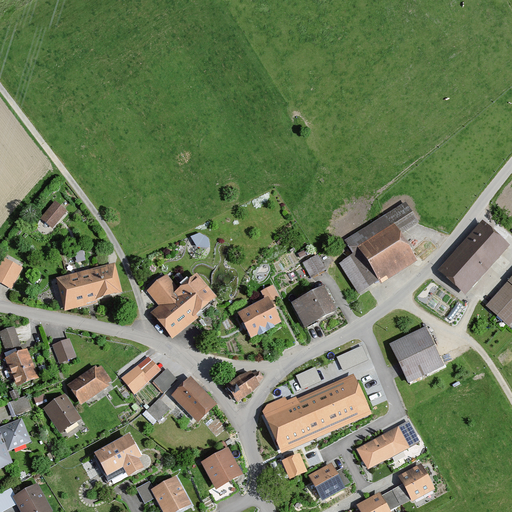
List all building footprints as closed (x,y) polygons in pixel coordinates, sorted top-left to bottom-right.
[(64,213),(54,205),(43,219),(53,227),(64,213)] [(425,224),(417,213),(398,225),(393,217),(348,245),(355,256),(342,264),(362,295),(383,282),(385,285),(422,261),(406,236),(425,224)] [(506,248),(482,227),(441,273),(465,294),(506,248)] [(311,278),(327,271),(320,254),(304,260),(311,278)] [(19,270),(3,262),(0,268),(0,282),(10,288),(19,270)] [(68,312),(126,296),(118,264),(59,280),(68,312)] [(221,300),(200,275),(183,289),(170,274),(150,292),(165,310),(156,318),(175,340),(221,300)] [(511,281),(489,308),(508,325),(511,320),(511,281)] [(255,339),(286,323),(275,302),(284,298),(278,285),(264,292),(267,299),(241,312),(255,339)] [(329,285),(294,304),(308,330),(325,321),(326,324),(345,314),(329,285)] [(18,327),(2,333),(9,351),(25,345),(18,327)] [(410,383),(441,367),(424,333),(392,348),(410,383)] [(69,342),(54,348),(60,364),(75,358),(69,342)] [(343,369),(369,361),(365,346),(338,354),(343,369)] [(19,389),(42,379),(30,349),(7,359),(19,389)] [(124,380),(135,393),(159,372),(148,359),(124,380)] [(294,375),(301,391),(309,388),(310,391),(325,385),(317,366),(294,375)] [(252,367),(227,383),(238,400),(263,384),(252,367)] [(81,404),(105,387),(95,372),(70,388),(81,404)] [(176,382),(167,372),(155,382),(164,392),(176,382)] [(283,454),(369,416),(352,377),(266,415),(283,454)] [(175,399),(198,422),(214,406),(191,383),(175,399)] [(26,396),(8,402),(13,416),(32,409),(26,396)] [(159,396),(146,410),(158,421),(171,407),(159,396)] [(61,433),(79,421),(64,399),(46,411),(61,433)] [(29,442),(21,422),(0,429),(0,431),(2,436),(8,451),(29,442)] [(408,449),(398,430),(358,452),(369,470),(408,449)] [(0,468),(13,464),(8,451),(2,436),(0,436),(0,468)] [(146,460),(133,436),(98,455),(112,479),(126,472),(131,481),(148,471),(143,462),(146,460)] [(240,477),(228,453),(204,466),(217,490),(240,477)] [(299,454),(284,460),(290,477),(306,471),(299,454)] [(322,501),(343,490),(331,467),(310,479),(322,501)] [(433,490),(420,468),(400,479),(413,501),(433,490)] [(153,491),(165,511),(184,511),(194,506),(178,477),(153,491)] [(23,511),(53,511),(54,511),(40,483),(15,495),(23,511)] [(387,511),(379,497),(359,507),(361,511),(387,511)]
